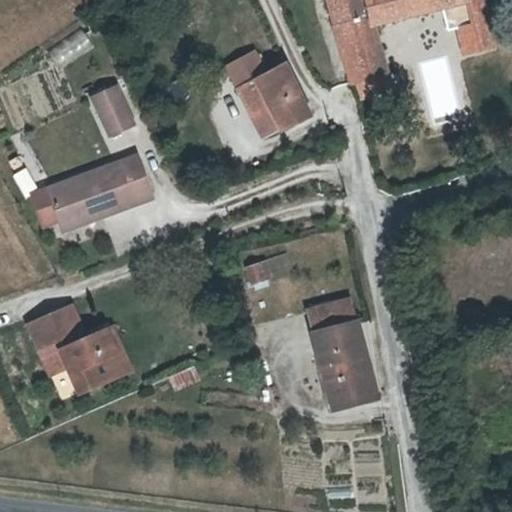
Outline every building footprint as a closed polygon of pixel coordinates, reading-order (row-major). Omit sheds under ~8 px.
[(343,0),(360,60),(387,53),(380,28),(477,0),(343,0)] [(81,28),(46,51),(57,68),(92,46),(81,28)] [(392,72),(387,53),(360,60),(365,78),(392,72)] [(449,54),(417,59),(427,124),(460,119),(449,54)] [(273,120),(282,141),(308,130),(315,128),(295,80),(243,96),(246,107),(253,127),(273,120)] [(24,82),(0,90),(0,91),(12,128),(37,120),(24,82)] [(125,96),(103,105),(117,142),(140,133),(125,96)] [(260,150),(282,141),(273,120),(253,127),(260,150)] [(142,165),(51,196),(61,226),(62,230),(102,216),(105,224),(157,206),(142,165)] [(11,175),(24,196),(37,188),(24,167),(11,175)] [(51,196),(35,201),(45,232),(61,226),(51,196)] [(102,216),(62,230),(67,245),(108,231),(105,224),(102,216)] [(247,284),(292,275),(288,255),(243,263),(247,284)] [(310,339),(350,329),(344,303),(303,313),(310,339)] [(79,323),(72,327),(79,347),(87,345),(79,323)] [(74,400),(112,387),(104,365),(113,361),(106,339),(87,345),(79,347),(72,327),(47,336),(34,340),(48,382),(66,376),(74,400)] [(315,359),(355,349),(350,329),(310,339),(315,359)] [(111,337),(106,339),(113,361),(104,365),(112,387),(127,381),(111,337)] [(315,359),(322,391),(363,381),(355,349),(315,359)] [(206,375),(190,382),(200,402),(216,395),(206,375)] [(352,403),(367,400),(363,381),(322,391),(323,393),(327,409),(352,403)] [(369,407),(367,400),(352,403),(354,411),(369,407)] [(354,411),(352,403),(327,409),(329,414),(329,417),(354,411)] [(133,492),(147,493),(149,475),(135,473),(133,492)]
